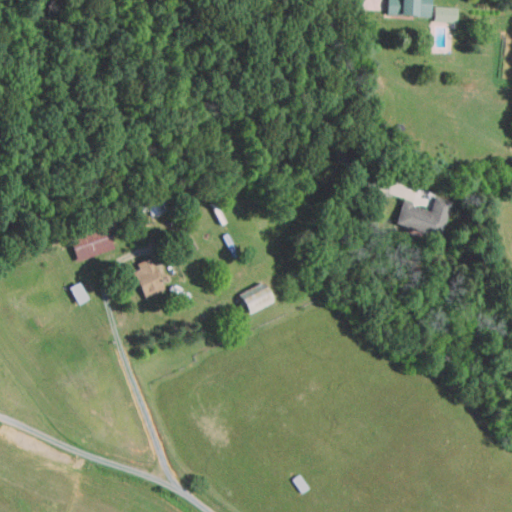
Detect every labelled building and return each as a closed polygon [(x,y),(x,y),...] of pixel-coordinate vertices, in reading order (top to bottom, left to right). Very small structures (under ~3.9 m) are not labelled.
[(384,0),(384,14),(427,16),(428,0),(384,0)] [(453,23),(454,7),(432,6),(431,22),(453,23)] [(447,200),(431,196),(428,209),(399,201),(392,224),(437,237),(447,200)] [(146,202),(149,217),(164,213),(160,198),(146,202)] [(75,260),(113,246),(104,223),(67,237),(75,260)] [(136,269),(129,272),(140,298),(161,289),(147,257),(133,263),(136,269)] [(268,301),(258,285),(235,299),(245,315),(268,301)]
